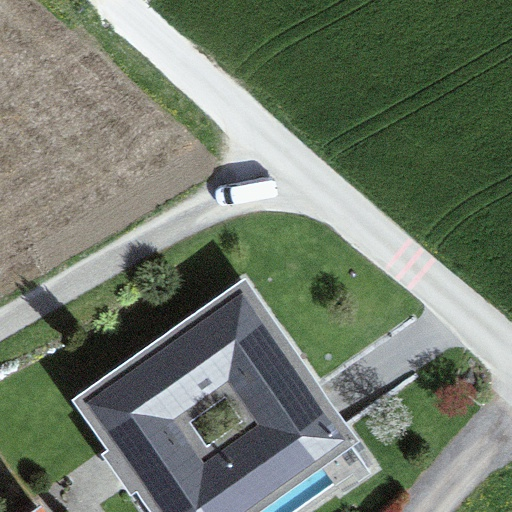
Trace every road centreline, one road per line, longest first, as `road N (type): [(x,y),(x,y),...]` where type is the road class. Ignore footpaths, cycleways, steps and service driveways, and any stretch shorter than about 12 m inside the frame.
road 1 (residential): [(511,341),(289,158)]
road 2 (track): [(109,0),(289,158)]
